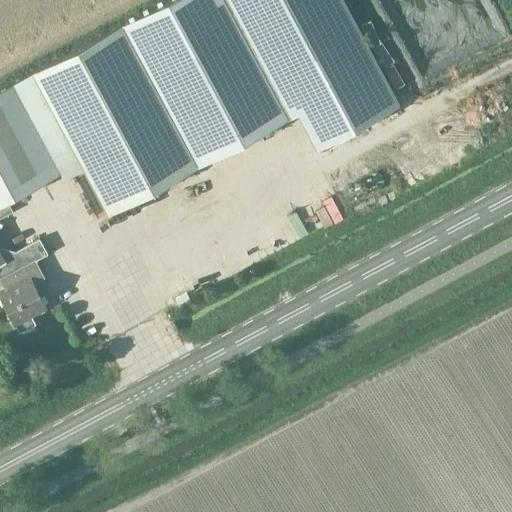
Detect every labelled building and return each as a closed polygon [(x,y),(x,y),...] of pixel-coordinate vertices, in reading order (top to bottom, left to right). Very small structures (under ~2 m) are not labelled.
[(289,117),(226,0),(164,0),(122,23),(198,165),(289,117)] [(342,0),(226,0),(289,117),(291,116),(310,151),(398,104),(342,0)] [(407,0),(409,3),(414,0),(417,0),(423,9),(440,1),(439,0),(407,0)] [(442,28),(457,21),(450,5),(435,12),(442,28)] [(31,72),(83,168),(107,214),(198,165),(122,23),(31,72)] [(6,200),(59,171),(11,82),(0,88),(0,262),(5,260),(4,257),(0,250),(0,217),(12,211),(6,200)] [(47,253),(38,239),(4,257),(5,260),(0,262),(0,283),(4,292),(0,293),(0,298),(18,333),(35,325),(30,316),(45,308),(32,284),(43,278),(34,260),(47,253)] [(182,266),(187,278),(212,267),(206,255),(182,266)]
